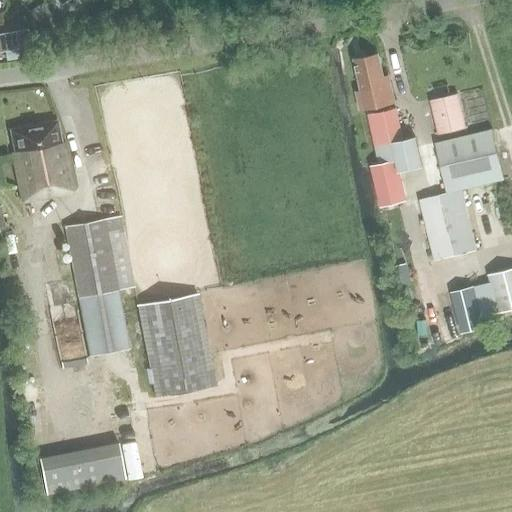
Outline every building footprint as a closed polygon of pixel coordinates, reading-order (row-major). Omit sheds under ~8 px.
[(383,82),(377,54),(353,59),(360,92),(354,93),(358,110),(393,103),(389,81),(383,82)] [(438,136),(465,129),(457,94),(430,100),(438,136)] [(402,139),(395,108),(367,114),(378,165),(370,166),(379,208),(403,202),(397,174),(422,169),(415,137),(402,139)] [(10,130),(14,152),(12,152),(21,203),(57,196),(57,194),(74,191),(64,142),(60,143),(56,122),(10,130)] [(435,144),(447,194),(459,191),(504,180),(492,130),(435,144)] [(97,220),(65,227),(90,357),(129,349),(118,290),(134,287),(120,216),(121,216),(115,185),(94,188),(98,208),(95,209),(97,220)] [(473,252),(459,191),(447,194),(419,200),(434,262),(473,252)] [(511,268),(488,275),(498,314),(511,310),(511,268)] [(451,293),(462,333),(480,328),(470,288),(451,293)] [(226,300),(166,312),(184,402),(244,390),(226,300)] [(98,447),(38,459),(46,494),(105,482),(98,447)]
